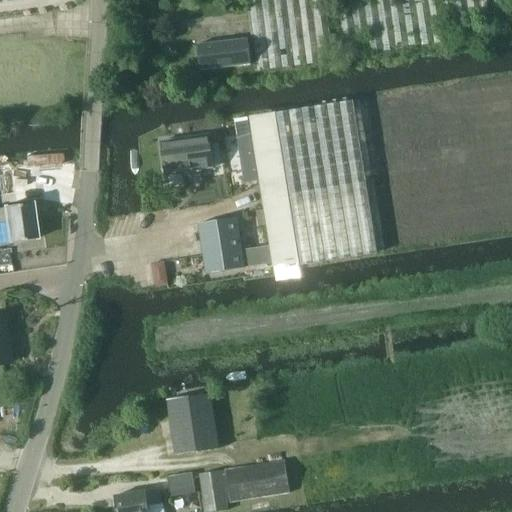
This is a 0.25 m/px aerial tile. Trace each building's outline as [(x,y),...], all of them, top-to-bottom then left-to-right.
[(511,0),(248,0),(253,39),(257,72),(511,35),(511,0)] [(250,65),(247,37),(197,43),(200,70),(250,65)] [(218,221),(199,224),(207,274),(246,268),(275,263),(275,267),(378,251),(354,101),(252,117),(254,134),(255,135),(257,151),(261,181),(269,232),(272,246),(243,250),(238,218),(218,221)] [(251,117),(237,119),(247,183),(261,181),(251,117)] [(165,174),(211,167),(206,136),(160,143),(165,174)] [(10,242),(39,239),(35,202),(4,206),(4,208),(0,208),(0,225),(8,224),(10,242)] [(165,262),(152,264),(156,287),(169,285),(165,262)] [(0,365),(11,364),(3,319),(0,319),(0,365)] [(168,400),(176,455),(197,451),(220,448),(211,394),(168,400)] [(289,492),(286,478),(283,461),(226,470),(200,474),(205,511),(212,511),(227,510),(227,502),(289,492)] [(169,476),(171,496),(195,492),(193,473),(169,476)] [(146,492),(115,497),(117,511),(149,511),(148,506),(162,504),(160,490),(146,492)]
